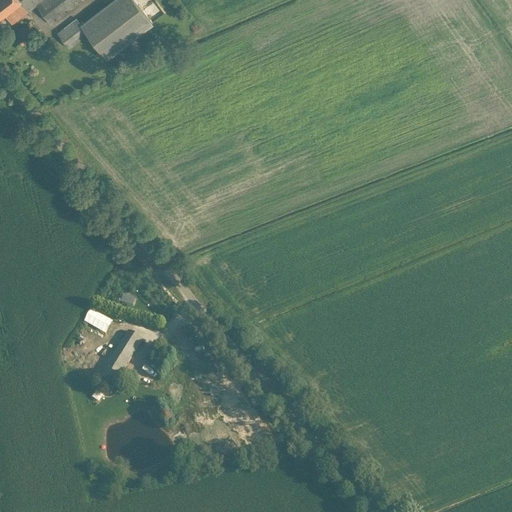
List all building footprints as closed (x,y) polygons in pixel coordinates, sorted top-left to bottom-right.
[(51,22),(78,0),(0,0),(0,18),(22,2),(28,10),(36,4),(51,22)] [(69,47),(88,32),(107,57),(154,23),(136,0),(110,0),(81,23),(77,17),(57,33),(69,47)] [(20,32),(26,41),(39,31),(33,23),(20,32)] [(123,296),(121,303),(131,306),(133,298),(123,296)] [(78,332),(93,341),(105,319),(90,310),(78,332)] [(129,332),(123,340),(97,382),(111,390),(134,353),(142,340),(129,332)]
